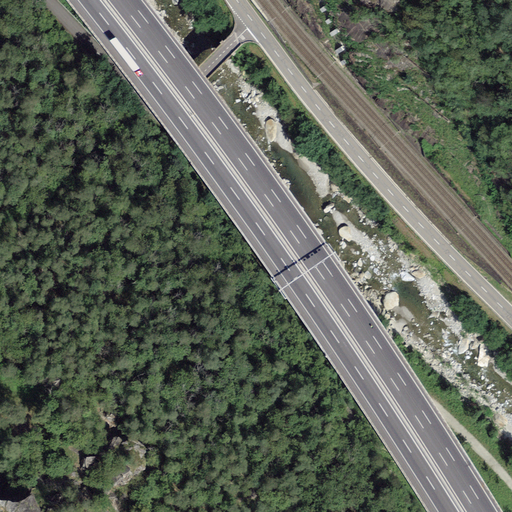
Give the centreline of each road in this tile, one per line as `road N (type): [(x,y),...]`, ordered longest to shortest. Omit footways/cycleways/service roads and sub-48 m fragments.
road 1 (motorway): [(478,511),(288,227),(116,0)]
road 2 (motorway): [(88,0),(260,229),(442,511)]
road 3 (primary): [(511,317),(344,141),(254,24)]
road 4 (unclassified): [(43,0),(155,104),(254,24)]
